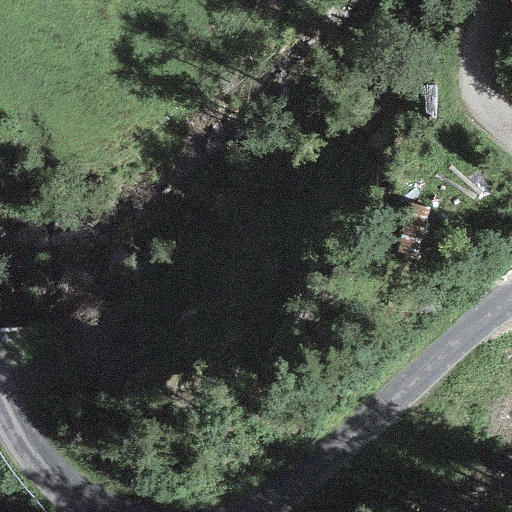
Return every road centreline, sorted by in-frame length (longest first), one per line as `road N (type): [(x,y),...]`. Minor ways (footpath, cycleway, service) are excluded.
road 1 (track): [(245,511),(314,466),(511,297)]
road 2 (track): [(0,390),(44,475),(85,511)]
road 3 (track): [(490,0),(477,61),(511,128)]
